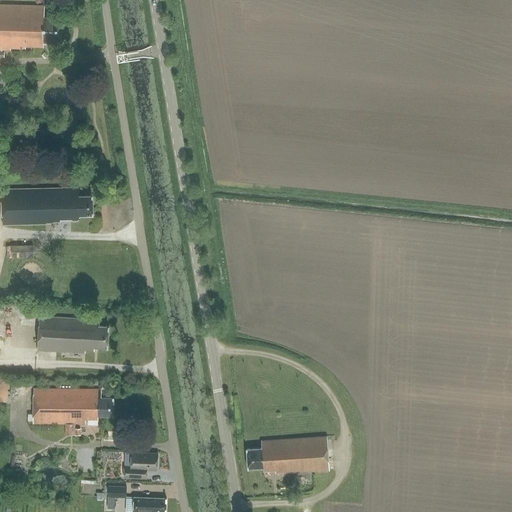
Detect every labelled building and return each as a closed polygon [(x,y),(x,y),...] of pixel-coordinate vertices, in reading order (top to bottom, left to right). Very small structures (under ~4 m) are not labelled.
[(60,42),(61,17),(45,17),(45,6),(0,4),(0,50),(1,51),(1,50),(10,50),(10,48),(25,48),(25,46),(42,47),(43,42),(60,42)] [(78,216),(93,215),(92,196),(79,196),(78,187),(2,189),(3,224),(45,223),(45,222),(52,222),(52,221),(59,221),(59,219),(72,219),(73,221),(77,220),(78,219),(78,218),(78,216)] [(33,257),(33,245),(11,245),(12,257),(33,257)] [(103,273),(103,259),(64,259),(64,273),(103,273)] [(40,316),(38,350),(84,353),(85,350),(94,351),(94,347),(108,348),(109,326),(99,326),(99,320),(40,316)] [(0,400),(7,401),(8,378),(0,377),(0,400)] [(34,389),(34,424),(86,424),(86,420),(88,420),(88,425),(98,425),(98,420),(99,420),(99,416),(114,417),(114,398),(101,398),(101,389),(34,389)] [(282,473),(329,470),(327,436),(261,441),(261,448),(246,449),(248,469),(263,468),(263,471),(275,470),(275,473),(282,473)] [(157,470),(158,453),(132,452),(131,466),(125,466),(124,477),(147,478),(147,470),(157,470)] [(109,486),(108,508),(115,509),(115,497),(126,497),(127,487),(109,486)] [(133,511),(166,511),(167,498),(134,497),(133,511)] [(8,500),(7,509),(13,510),(19,510),(20,502),(14,501),(8,500)]
